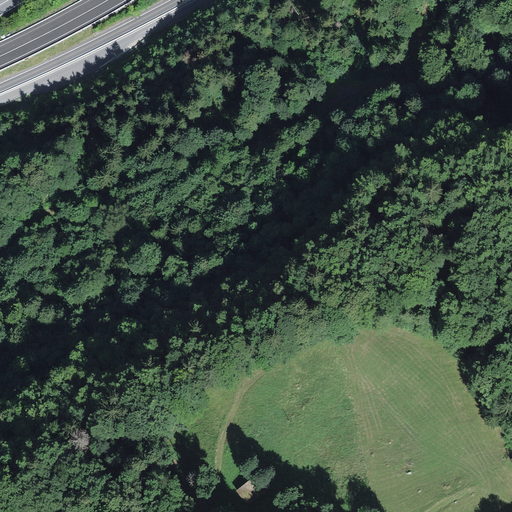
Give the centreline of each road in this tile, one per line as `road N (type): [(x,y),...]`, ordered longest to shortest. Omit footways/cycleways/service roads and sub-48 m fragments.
road 1 (track): [(38,214),(147,179),(197,148),(298,130),(368,85),(393,82),(451,109)]
road 2 (trunk): [(0,89),(184,0)]
road 3 (trunk): [(108,0),(0,56)]
